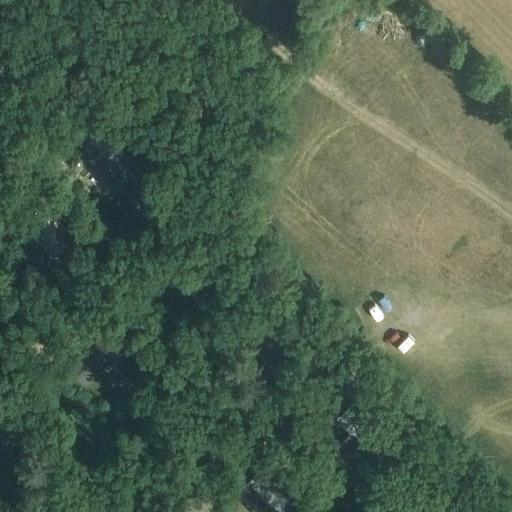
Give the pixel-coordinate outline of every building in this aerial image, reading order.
[(107,138),(102,132),(86,147),(92,153),(89,155),(121,190),(143,169),(110,135),(107,138)] [(40,149),(61,169),(69,161),(49,140),(40,149)] [(0,193),(13,182),(0,167),(0,193)] [(54,254),(75,236),(44,201),(23,219),(54,254)] [(270,364),(301,335),(282,314),(251,343),(270,364)] [(121,351),(118,347),(127,340),(115,326),(106,333),(104,330),(68,360),(85,381),(121,351)] [(375,389),(350,362),(334,376),(346,390),(354,382),(360,389),(358,390),(366,397),(375,389)] [(42,392),(48,399),(54,394),(48,387),(42,392)] [(377,423),(355,400),(351,404),(349,401),(326,422),(339,436),(352,424),(363,436),(377,423)] [(0,456),(19,438),(16,434),(25,426),(11,412),(2,420),(0,417),(0,456)] [(257,511),(291,511),(298,506),(260,468),(237,491),(257,511)] [(127,511),(107,490),(84,511),(127,511)]
